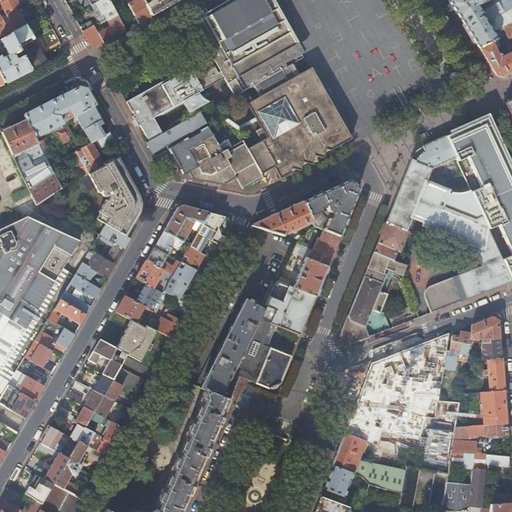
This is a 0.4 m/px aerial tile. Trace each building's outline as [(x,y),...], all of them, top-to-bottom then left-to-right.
[(10,23),(5,26),(10,34),(26,26),(21,16),(16,8),(19,7),(16,2),(15,0),(11,0),(1,5),(5,14),(3,15),(4,18),(7,17),(10,23)] [(103,14),(107,21),(116,15),(108,0),(99,0),(94,3),(97,8),(98,11),(101,15),(103,14)] [(141,21),(151,16),(142,0),(135,0),(127,5),(138,23),(141,21)] [(164,9),(178,1),(177,0),(142,0),(151,16),(164,9)] [(267,0),(229,0),(208,12),(210,15),(194,24),(220,72),(224,79),(234,98),(255,86),(293,65),(302,60),(267,0)] [(511,0),(450,0),(449,3),(458,17),(466,30),(477,48),(492,71),(495,75),(501,78),(511,72),(511,42),(508,44),(506,41),(502,43),(504,48),(502,49),(503,52),(501,53),(502,56),(499,58),(495,49),(500,46),(496,39),(492,32),(499,29),(500,31),(503,30),(503,29),(509,40),(511,38),(511,0)] [(70,10),(73,15),(83,9),(80,5),(70,10)] [(108,40),(125,30),(116,15),(107,21),(110,26),(98,33),(93,25),(82,32),(85,38),(89,44),(96,46),(108,40)] [(0,39),(6,51),(8,55),(1,59),(0,57),(0,75),(4,83),(19,76),(30,70),(22,56),(17,59),(15,54),(20,52),(18,49),(10,34),(5,26),(0,17),(0,39)] [(26,26),(10,34),(18,49),(34,40),(30,32),(26,26)] [(402,37),(383,46),(395,76),(415,67),(402,37)] [(34,40),(18,49),(20,52),(22,56),(30,70),(47,62),(40,49),(34,40)] [(489,73),(492,71),(477,48),(475,49),(489,73)] [(201,182),(224,186),(225,184),(226,183),(226,184),(237,179),(243,190),(264,179),(248,150),(243,141),(242,142),(243,143),(239,145),(239,144),(237,145),(239,147),(228,153),(227,151),(222,153),(213,136),(214,136),(213,135),(212,135),(200,113),(162,134),(153,119),(183,102),(189,113),(209,102),(208,102),(205,100),(202,98),(198,94),(224,79),(220,72),(218,73),(214,67),(202,74),(201,63),(183,74),(181,71),(167,79),(126,102),(133,116),(132,117),(138,127),(140,126),(149,142),(146,143),(154,158),(152,158),(159,170),(167,165),(174,161),(182,176),(188,172),(190,176),(193,181),(194,181),(194,180),(201,181),(201,182)] [(300,77),(293,65),(255,86),(262,98),(253,103),(267,126),(257,132),(263,142),(279,171),(283,178),(332,149),(348,139),(317,84),(319,83),(312,71),(300,77)] [(323,92),(319,83),(317,84),(348,139),(349,139),(323,92)] [(74,89),(23,116),(25,120),(34,138),(54,127),(60,124),(61,123),(57,115),(69,109),(73,117),(75,117),(94,106),(86,92),(74,89)] [(96,122),(101,119),(97,112),(94,106),(75,117),(82,130),(76,133),(79,138),(85,134),(90,144),(94,141),(104,136),(100,129),(96,122)] [(60,124),(54,127),(55,130),(56,132),(63,128),(61,124),(73,117),(69,109),(57,115),(61,123),(60,124)] [(511,173),(487,118),(445,137),(455,159),(457,163),(466,158),(480,188),(470,192),(486,226),(488,230),(497,225),(511,256),(502,260),(511,281),(511,173)] [(25,120),(0,132),(11,155),(24,149),(31,163),(44,156),(43,155),(37,143),(34,138),(25,120)] [(62,144),(69,140),(63,128),(56,132),(62,144)] [(104,136),(94,141),(97,145),(101,152),(115,144),(109,133),(104,136)] [(411,159),(385,223),(407,231),(412,218),(424,223),(422,226),(473,246),(483,250),(486,226),(470,192),(470,191),(467,192),(463,193),(459,193),(455,193),(451,193),(451,194),(447,193),(448,191),(433,185),(426,182),(429,175),(432,169),(455,159),(445,137),(422,148),(421,149),(420,148),(418,150),(417,150),(414,153),(413,154),(413,156),(411,158),(412,159),(411,159)] [(44,139),(37,143),(43,155),(50,150),(44,139)] [(264,179),(279,171),(263,142),(248,150),(264,179)] [(76,170),(81,178),(88,174),(91,172),(102,165),(92,148),(90,144),(75,152),(69,155),(78,169),(76,170)] [(24,149),(11,155),(29,192),(54,175),(48,165),(35,171),(31,163),(24,149)] [(44,156),(31,163),(35,171),(48,165),(44,156)] [(128,177),(117,157),(113,159),(124,179),(128,177)] [(102,165),(91,172),(99,185),(102,191),(99,193),(100,194),(124,179),(113,159),(102,165)] [(88,174),(95,187),(99,185),(91,172),(88,174)] [(81,178),(80,179),(88,192),(95,187),(88,174),(81,178)] [(54,175),(29,192),(36,206),(61,189),(54,175)] [(100,194),(101,195),(108,199),(109,198),(111,200),(136,215),(137,214),(138,215),(139,213),(138,213),(139,207),(139,202),(138,198),(139,197),(138,195),(137,196),(131,184),(132,183),(131,181),(129,182),(129,183),(127,184),(124,179),(100,194)] [(323,230),(339,237),(357,190),(349,181),(325,192),(302,202),(311,221),(313,226),(323,230)] [(96,220),(105,226),(125,237),(126,236),(124,236),(130,225),(132,226),(133,224),(132,224),(136,215),(111,200),(106,202),(96,220)] [(311,221),(302,202),(278,213),(251,226),(283,236),(284,231),(289,229),(290,233),(306,226),(305,223),(311,221)] [(201,225),(208,213),(182,206),(176,208),(162,232),(181,243),(182,243),(191,228),(197,232),(201,225)] [(228,218),(208,213),(201,225),(224,238),(231,225),(228,218)] [(0,222),(0,229),(20,220),(17,214),(0,222)] [(0,229),(0,397),(2,394),(0,392),(0,370),(78,243),(27,217),(20,220),(0,229)] [(73,217),(67,221),(77,225),(73,217)] [(382,231),(373,253),(397,262),(398,260),(395,258),(398,252),(400,253),(409,232),(407,231),(385,223),(382,231)] [(224,238),(201,225),(197,232),(189,247),(212,260),(224,238)] [(105,226),(89,251),(100,258),(102,255),(100,254),(104,247),(107,241),(112,244),(109,250),(104,260),(114,266),(129,240),(125,237),(105,226)] [(483,250),(473,246),(480,265),(430,284),(429,285),(428,285),(427,288),(426,289),(425,291),(425,293),(425,295),(432,313),(511,282),(511,281),(502,260),(488,230),(486,226),(483,250)] [(334,249),(339,237),(323,230),(320,239),(317,238),(315,244),(317,245),(314,252),(330,259),(334,249)] [(181,243),(162,232),(153,248),(167,256),(172,247),(175,249),(180,246),(181,243)] [(104,247),(109,250),(112,244),(107,241),(104,247)] [(328,265),(330,259),(314,252),(310,251),(297,243),(292,253),(297,255),(300,257),(305,259),(327,267),(328,265)] [(208,267),(212,260),(189,247),(183,257),(187,259),(184,265),(195,270),(200,263),(208,267)] [(167,256),(153,248),(146,261),(172,276),(180,263),(176,261),(172,267),(163,262),(167,256)] [(100,258),(89,251),(85,257),(90,260),(86,267),(95,271),(107,279),(114,266),(104,260),(100,258)] [(349,346),(369,338),(365,328),(371,311),(379,314),(387,295),(384,294),(379,293),(382,284),(380,283),(385,269),(393,272),(403,276),(406,266),(397,262),(373,253),(357,292),(340,336),(349,346)] [(299,272),(305,259),(300,257),(298,261),(294,270),(299,272)] [(320,284),(327,267),(305,259),(299,272),(294,285),(289,283),(290,282),(279,278),(277,282),(315,297),(320,284)] [(172,276),(146,261),(135,278),(145,284),(155,290),(157,287),(155,286),(161,275),(170,280),(172,277),(172,276)] [(184,265),(180,262),(180,263),(172,276),(172,277),(187,285),(195,270),(184,265)] [(86,267),(81,264),(74,275),(90,285),(92,282),(90,280),(95,271),(86,267)] [(379,293),(384,294),(393,272),(385,269),(380,283),(382,284),(379,293)] [(90,285),(74,275),(60,300),(85,316),(100,291),(90,285)] [(167,286),(170,280),(161,275),(155,286),(157,287),(155,290),(161,293),(162,294),(163,292),(167,286)] [(181,293),(187,285),(172,277),(170,280),(167,286),(171,288),(167,294),(170,295),(175,298),(188,305),(191,299),(181,293)] [(303,325),(315,297),(277,282),(265,306),(275,310),(269,323),(272,324),(299,335),(300,335),(300,334),(301,334),(302,331),(304,327),(303,327),(304,326),(303,325)] [(155,313),(161,302),(165,304),(170,295),(167,294),(163,292),(162,294),(161,293),(155,290),(145,284),(134,302),(155,313)] [(134,302),(125,297),(116,313),(131,320),(144,327),(145,325),(149,327),(157,314),(155,313),(134,302)] [(183,314),(188,305),(175,298),(170,307),(183,314)] [(85,316),(60,300),(54,310),(79,326),(85,316)] [(231,374),(259,319),(264,310),(251,303),(252,301),(249,300),(248,301),(245,300),(217,356),(212,353),(196,386),(205,390),(229,401),(239,377),(231,374)] [(170,338),(180,321),(173,317),(175,313),(165,308),(155,326),(153,325),(151,328),(157,331),(170,338)] [(67,321),(52,312),(47,320),(63,329),(67,321)] [(488,340),(499,339),(499,328),(498,321),(492,317),(471,325),(469,334),(468,340),(475,341),(476,341),(477,341),(477,340),(478,340),(479,339),(481,339),(481,343),(488,343),(488,340)] [(288,364),(291,356),(263,344),(268,334),(272,324),(269,323),(259,319),(231,374),(239,377),(252,382),(269,389),(280,385),(280,384),(288,364)] [(157,331),(151,328),(149,327),(145,325),(144,327),(131,320),(115,349),(126,355),(140,362),(147,350),(149,351),(150,350),(153,345),(150,344),(151,341),(157,331)] [(73,335),(63,329),(58,337),(55,335),(54,337),(55,338),(51,346),(54,348),(54,347),(63,353),(73,335)] [(466,355),(468,340),(469,334),(460,332),(460,338),(456,337),(452,336),(449,352),(466,355)] [(50,341),(39,334),(34,341),(45,348),(50,341)] [(500,348),(499,339),(488,340),(488,343),(481,343),(479,344),(479,347),(482,347),(482,352),(481,352),(482,360),(487,360),(501,359),(500,348)] [(115,349),(99,340),(88,360),(95,364),(100,356),(109,360),(101,374),(112,380),(119,368),(126,356),(126,355),(115,349)] [(45,348),(34,341),(30,348),(35,351),(29,360),(52,373),(55,367),(46,361),(52,352),(45,348)] [(35,351),(30,348),(25,357),(29,360),(35,351)] [(502,366),(501,359),(487,360),(488,376),(502,375),(502,366)] [(143,381),(119,368),(112,380),(111,381),(122,386),(137,393),(143,381)] [(44,386),(17,371),(8,385),(16,390),(20,392),(35,401),(44,386)] [(103,396),(111,381),(112,380),(101,374),(92,390),(103,396)] [(503,382),(502,375),(488,376),(489,392),(504,391),(503,382)] [(113,401),(122,386),(111,381),(103,396),(113,401)] [(2,394),(0,397),(0,403),(5,407),(16,390),(8,385),(2,394)] [(177,389),(173,386),(152,425),(145,438),(151,442),(159,427),(157,425),(177,389)] [(93,412),(103,396),(92,390),(83,407),(93,412)] [(181,511),(195,481),(229,401),(205,390),(199,403),(201,404),(194,419),(193,418),(185,437),(186,437),(179,454),(178,453),(169,472),(171,473),(165,488),(163,487),(155,505),(157,506),(155,509),(150,511),(145,511),(146,511),(127,511),(126,511),(113,511),(107,508),(104,511),(181,511)] [(505,407),(504,391),(489,392),(481,393),(481,403),(482,403),(484,425),(506,424),(505,407)] [(20,392),(10,410),(25,419),(35,401),(20,392)] [(82,401),(68,394),(66,398),(80,405),(82,401)] [(117,403),(113,401),(103,396),(93,412),(104,418),(110,407),(113,409),(117,403)] [(91,418),(93,412),(83,407),(76,420),(73,419),(73,416),(70,415),(71,412),(61,407),(57,413),(77,424),(85,428),(91,418)] [(122,428),(104,418),(93,412),(91,418),(104,426),(99,435),(114,443),(122,428)] [(0,449),(5,453),(10,445),(0,438),(0,423),(0,422),(0,449)] [(90,440),(94,433),(85,428),(77,424),(69,438),(72,439),(77,442),(78,441),(87,446),(88,443),(90,440)] [(507,435),(506,424),(484,425),(454,428),(453,435),(469,437),(485,435),(485,437),(491,436),(507,435)] [(64,435),(49,427),(40,443),(58,453),(62,447),(55,444),(60,436),(62,437),(64,435)] [(107,457),(114,443),(99,435),(94,433),(90,440),(100,445),(98,448),(88,443),(87,446),(92,449),(107,457)] [(366,441),(345,433),(333,466),(353,474),(361,477),(368,485),(389,491),(394,469),(359,460),(366,441)] [(62,455),(68,459),(77,442),(72,439),(62,455)] [(451,452),(475,454),(476,442),(469,441),(452,440),(451,452)] [(68,459),(54,484),(84,500),(88,492),(68,481),(71,475),(75,477),(89,452),(90,453),(92,449),(87,446),(78,441),(77,442),(68,459)] [(44,478),(54,484),(68,459),(62,455),(58,453),(40,443),(36,449),(46,454),(47,453),(56,457),(51,465),(46,462),(42,469),(48,472),(44,478)] [(485,464),(486,455),(475,454),(451,452),(449,463),(448,467),(472,469),(469,507),(481,508),(483,482),(485,464)] [(510,467),(509,456),(486,455),(485,464),(510,467)] [(135,456),(117,490),(120,492),(134,468),(137,469),(141,459),(135,456)] [(328,499),(344,505),(347,497),(345,496),(353,474),(333,466),(324,489),(331,492),(328,499)] [(406,472),(401,495),(398,509),(412,511),(420,470),(417,469),(407,467),(406,472)] [(453,511),(468,511),(469,507),(472,469),(448,467),(447,475),(441,511),(440,511),(453,511)] [(394,469),(389,491),(401,495),(406,472),(394,469)] [(441,511),(447,475),(435,473),(428,509),(441,511)] [(38,511),(77,511),(84,500),(54,484),(42,505),(38,511)] [(0,510),(3,511),(38,511),(42,505),(32,500),(31,503),(33,504),(28,511),(23,511),(15,508),(21,497),(11,492),(0,510)] [(342,511),(345,505),(344,505),(328,499),(322,496),(316,511),(342,511)] [(511,511),(511,503),(490,504),(490,509),(489,511),(511,511)]
